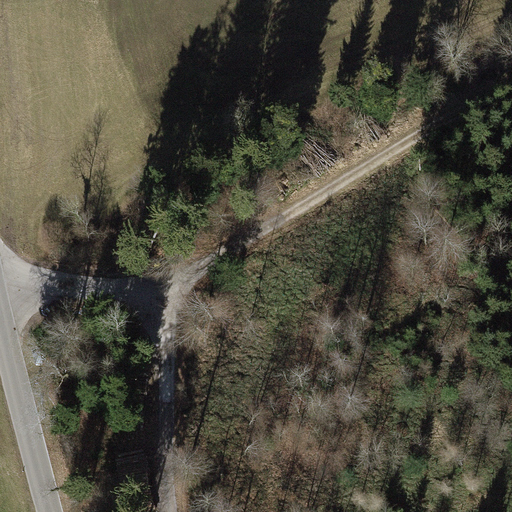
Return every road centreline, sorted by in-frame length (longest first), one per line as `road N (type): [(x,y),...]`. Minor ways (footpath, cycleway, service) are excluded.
road 1 (track): [(147,297),(442,127),(511,96)]
road 2 (track): [(169,511),(164,339),(147,297)]
road 3 (tertiary): [(0,309),(50,511)]
road 4 (track): [(147,297),(83,286),(0,297)]
